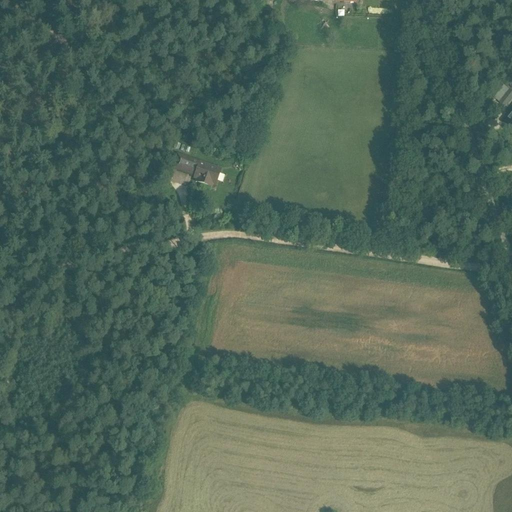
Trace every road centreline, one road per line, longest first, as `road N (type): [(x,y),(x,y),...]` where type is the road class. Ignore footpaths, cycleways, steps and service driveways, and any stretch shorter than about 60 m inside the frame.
road 1 (track): [(192,238),(220,233),(511,268)]
road 2 (unclassified): [(511,261),(426,0)]
road 3 (track): [(9,280),(192,238)]
